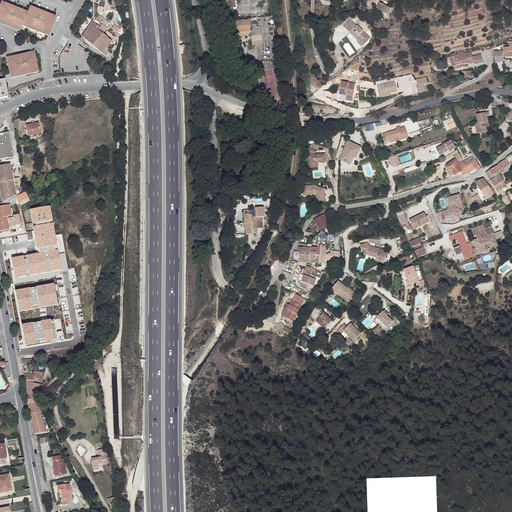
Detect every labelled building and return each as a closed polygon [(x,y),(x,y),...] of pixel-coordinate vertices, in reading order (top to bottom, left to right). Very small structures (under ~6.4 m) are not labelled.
[(28,13),(2,2),(0,7),(0,23),(20,31),(21,28),(22,26),(45,35),(49,36),(56,18),(30,7),(28,13)] [(390,9),(380,3),(377,9),(387,14),(390,9)] [(95,20),(101,23),(104,17),(99,14),(95,20)] [(250,31),(249,19),(228,21),(229,27),(237,26),(237,32),(250,31)] [(370,38),(352,22),(346,29),(359,41),(357,43),(362,47),(370,38)] [(82,37),(86,41),(102,54),(112,42),(99,31),(101,28),(92,23),(82,37)] [(45,35),(22,26),(21,28),(44,37),(45,35)] [(261,30),(251,30),(251,42),(258,41),(262,37),(261,30)] [(511,45),(511,46),(510,47),(503,48),(503,51),(494,52),(495,63),(502,62),(501,57),(503,57),(511,55),(511,45)] [(34,52),(7,58),(11,78),(38,72),(34,52)] [(472,56),(471,52),(464,54),(463,52),(457,53),(458,55),(454,56),(456,66),(466,63),(466,64),(469,63),(469,64),(474,63),(474,65),(483,63),(481,54),(472,56)] [(394,82),(379,85),(382,95),(388,93),(397,92),(394,82)] [(355,87),(341,83),(337,101),(351,104),(355,87)] [(423,84),(416,86),(418,93),(425,91),(423,84)] [(382,95),(379,85),(377,86),(380,97),(389,95),(388,93),(382,95)] [(486,113),(476,115),(478,124),(479,127),(476,128),(477,134),(480,133),(487,132),(486,126),(485,123),(487,122),(486,113)] [(452,118),(446,120),(450,129),(456,127),(452,118)] [(26,125),(28,136),(40,133),(39,123),(26,125)] [(405,127),(400,129),(397,130),(382,134),(385,142),(390,140),(400,137),(401,140),(408,138),(405,127)] [(8,131),(6,132),(3,132),(3,134),(1,134),(0,134),(0,158),(13,156),(8,131)] [(361,147),(348,141),(339,160),(347,164),(352,153),(357,156),(361,147)] [(456,148),(451,141),(436,150),(440,156),(448,151),(449,152),(456,148)] [(325,154),(316,154),(316,151),(308,151),(310,167),(318,167),(318,163),(326,162),(325,154)] [(357,156),(352,153),(347,164),(350,165),(353,157),(356,158),(357,156)] [(462,158),(459,153),(454,157),(455,160),(457,161),(462,158)] [(475,159),(473,156),(459,165),(462,170),(461,171),(464,174),(467,172),(465,169),(473,165),(475,168),(475,169),(478,172),(481,169),(475,159)] [(389,160),(391,166),(400,163),(397,157),(389,160)] [(509,165),(506,159),(505,160),(498,164),(490,170),(493,175),(498,172),(500,171),(502,174),(505,172),(504,169),(507,167),(507,166),(509,165)] [(459,165),(457,161),(455,160),(446,165),(444,167),(450,177),(454,174),(454,175),(461,171),(462,170),(459,165)] [(0,202),(0,204),(9,200),(15,197),(16,196),(14,183),(13,179),(10,164),(0,166),(0,188),(2,202),(0,202)] [(493,175),(490,170),(486,173),(490,181),(500,175),(498,172),(493,175)] [(504,182),(500,175),(490,181),(494,187),(504,182)] [(491,189),(483,178),(475,182),(481,191),(484,194),(491,189)] [(506,185),(504,182),(494,187),(497,191),(506,185)] [(324,189),(315,186),(302,187),(303,196),(312,196),(312,194),(316,195),(317,196),(318,203),(325,203),(324,189)] [(16,196),(15,197),(19,203),(29,198),(27,195),(25,192),(24,192),(16,196)] [(459,195),(454,197),(451,200),(453,207),(450,213),(441,216),(443,223),(458,218),(462,212),(461,211),(462,210),(462,208),(462,207),(461,207),(460,207),(461,204),(459,195)] [(510,204),(505,196),(501,198),(503,201),(505,206),(510,204)] [(451,200),(454,197),(447,199),(449,207),(447,210),(440,212),(441,216),(450,213),(453,207),(451,200)] [(0,206),(0,231),(9,229),(7,217),(11,216),(9,200),(0,204),(0,206),(0,207),(0,206)] [(235,201),(236,209),(246,208),(246,204),(243,204),(239,201),(235,201)] [(50,206),(29,209),(36,249),(39,250),(39,254),(11,259),(15,282),(54,275),(53,273),(67,270),(61,235),(55,236),(52,224),(50,224),(50,221),(53,221),(50,206)] [(248,214),(244,215),(244,223),(245,223),(247,223),(248,229),(262,228),(262,220),(259,220),(259,218),(256,218),(256,214),(255,210),(248,210),(248,214)] [(405,211),(398,213),(402,225),(409,222),(405,211)] [(426,216),(424,213),(409,220),(410,222),(411,224),(414,230),(428,222),(426,216)] [(320,232),(325,230),(330,227),(326,215),(323,215),(313,220),(315,223),(307,230),(313,240),(320,232)] [(478,227),(471,229),(474,236),(476,236),(477,239),(474,240),(478,252),(485,249),(484,245),(495,240),(492,233),(494,233),(491,226),(485,228),(480,230),(478,227)] [(466,244),(461,232),(449,237),(452,244),(458,241),(460,246),(454,249),(456,255),(462,253),(472,249),(470,242),(466,244)] [(409,242),(411,247),(421,244),(419,238),(409,242)] [(495,240),(484,245),(485,249),(497,244),(495,240)] [(387,251),(369,246),(368,243),(360,245),(361,251),(365,250),(367,250),(366,255),(373,257),(376,258),(375,259),(384,261),(387,251)] [(318,248),(311,248),(311,253),(311,263),(311,264),(317,265),(318,263),(320,263),(320,245),(318,245),(318,248)] [(415,251),(419,258),(428,253),(424,246),(415,251)] [(311,248),(299,248),(298,252),(294,251),(293,259),(298,261),(298,262),(304,263),(311,263),(311,253),(311,248)] [(462,253),(465,258),(470,256),(471,258),(475,256),(472,249),(462,253)] [(339,264),(340,252),(334,252),(334,254),(329,254),(328,255),(328,260),(333,261),(333,263),(339,264)] [(495,266),(494,261),(480,265),(482,270),(495,266)] [(313,268),(307,267),(301,287),(307,289),(308,284),(316,287),(321,278),(313,275),(312,278),(310,277),(313,268)] [(336,269),(331,267),(329,270),(327,274),(333,277),(336,269)] [(419,281),(413,267),(404,270),(408,281),(406,281),(407,286),(417,282),(419,281)] [(357,294),(349,288),(348,289),(345,287),(338,281),(333,287),(340,293),(339,295),(342,297),(343,296),(350,302),(357,294)] [(54,283),(15,291),(20,312),(58,305),(54,283)] [(286,318),(293,322),(305,300),(296,295),(290,305),(288,310),(289,311),(286,318)] [(289,311),(288,310),(290,305),(288,304),(282,316),(286,318),(289,311)] [(381,322),(387,328),(393,322),(386,315),(383,312),(377,318),(381,322)] [(316,321),(324,329),(332,321),(323,313),(316,321)] [(51,320),(21,325),(25,346),(54,341),(58,340),(54,319),(51,320)] [(347,327),(344,324),(337,332),(340,335),(343,331),(348,336),(354,341),(361,334),(350,324),(347,327)] [(105,363),(102,358),(98,360),(90,365),(91,366),(90,367),(93,371),(94,370),(98,381),(102,379),(104,378),(98,367),(105,363)] [(43,380),(42,378),(42,373),(36,371),(35,375),(24,373),(26,383),(43,386),(43,380)] [(43,386),(26,383),(27,389),(40,391),(43,386)] [(30,415),(41,413),(38,405),(28,406),(30,415)] [(34,435),(37,434),(47,432),(44,423),(41,413),(30,415),(34,435)] [(47,422),(44,423),(47,432),(52,431),(47,422)] [(16,439),(8,441),(9,447),(13,446),(14,450),(18,450),(18,448),(19,448),(19,445),(17,445),(16,439)] [(80,455),(85,452),(82,445),(77,448),(80,455)] [(91,459),(93,468),(99,467),(103,466),(102,464),(107,463),(104,449),(98,450),(99,457),(91,459)] [(53,457),(54,464),(54,467),(53,467),(55,476),(66,474),(64,463),(63,464),(62,460),(61,460),(60,456),(53,457)] [(0,491),(7,490),(7,492),(12,491),(8,475),(0,476),(0,491)] [(57,486),(58,491),(60,490),(60,492),(62,500),(66,499),(67,500),(73,499),(69,482),(65,483),(65,485),(57,486)]
